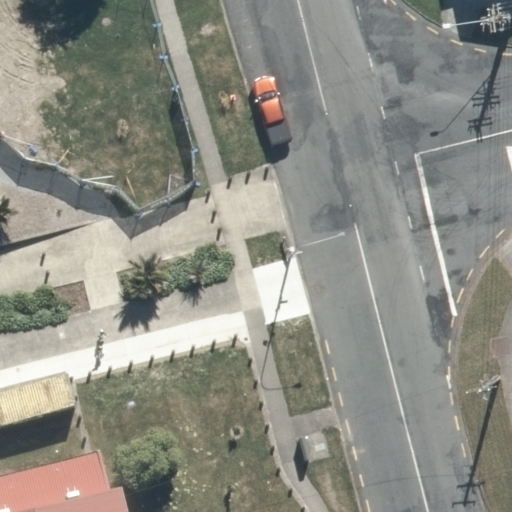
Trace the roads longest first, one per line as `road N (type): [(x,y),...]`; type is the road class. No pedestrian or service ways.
road 1 (residential): [(426,511),(344,173)]
road 2 (residential): [(344,173),(298,0)]
road 3 (residential): [(511,131),(344,173)]
